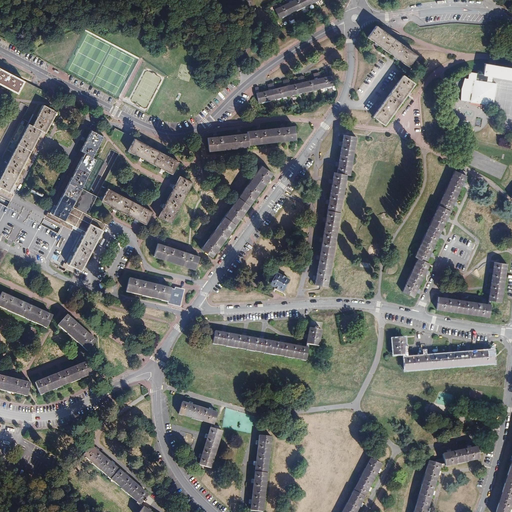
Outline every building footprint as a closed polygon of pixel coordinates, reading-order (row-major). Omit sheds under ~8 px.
[(313,0),(282,0),(283,1),(275,5),(273,1),(270,3),(277,17),(313,0)] [(396,40),(377,26),(368,38),(376,44),(375,45),(378,47),(380,45),(388,51),(396,40)] [(420,57),(397,40),(389,52),(396,58),(394,60),(398,62),(399,60),(411,69),(420,57)] [(482,76),(492,77),(511,80),(511,68),(484,64),(482,76)] [(25,81),(0,67),(0,83),(18,93),(25,81)] [(253,89),(256,103),(333,85),(330,71),(327,71),(328,76),(318,78),(317,74),(312,75),(313,79),(303,81),(302,77),(297,78),(298,83),(287,85),(286,81),(281,82),(282,87),(272,89),(271,84),(266,86),(267,90),(257,92),(256,88),(253,89)] [(463,78),(459,99),(491,105),(496,83),(491,82),(492,77),(482,76),(467,73),(465,78),(463,78)] [(413,83),(403,76),(402,75),(396,83),(372,116),(384,125),(413,83)] [(46,107),(35,127),(44,132),(47,134),(58,113),(46,107)] [(0,187),(10,193),(44,132),(35,127),(31,125),(2,178),(0,177),(0,187)] [(219,138),(216,138),(210,139),(211,152),(251,147),(251,144),(296,139),(294,126),(286,127),(283,127),(262,130),(258,130),(249,131),(249,134),(243,135),(240,135),(219,138)] [(68,230),(71,225),(54,216),(87,156),(82,153),(47,134),(44,132),(10,193),(0,187),(0,193),(13,200),(47,141),(77,157),(81,157),(47,219),(68,230)] [(87,156),(94,160),(105,139),(93,132),(82,153),(87,156)] [(339,161),(338,165),(337,174),(333,174),(332,178),(332,181),(329,199),(328,202),(325,220),(325,223),(322,241),(321,244),(319,258),(318,261),(315,279),(315,282),(313,290),(320,291),(321,287),(325,287),(344,175),(348,176),(355,137),(343,136),(343,140),(342,143),(339,161)] [(179,163),(138,141),(131,153),(172,175),(179,163)] [(94,160),(87,156),(54,216),(71,225),(79,210),(89,192),(84,189),(98,162),(94,160)] [(267,180),(271,175),(259,167),(198,251),(210,260),(213,256),(214,257),(217,253),(215,252),(224,239),(226,239),(229,235),(228,234),(239,219),(240,220),(243,216),(241,215),(252,201),(253,202),(256,198),(255,197),(263,184),(265,185),(268,180),(267,180)] [(411,297),(413,293),(415,289),(423,273),(424,269),(427,263),(424,261),(426,255),(428,251),(436,236),(437,232),(443,219),(445,216),(451,202),(453,199),(461,184),(462,180),(464,176),(455,171),(413,256),(416,258),(400,291),(411,297)] [(192,186),(181,180),(160,220),(170,225),(192,186)] [(79,210),(91,216),(100,198),(89,192),(79,210)] [(151,215),(111,193),(104,204),(145,227),(151,215)] [(91,216),(79,210),(71,225),(88,235),(71,265),(82,272),(100,238),(103,240),(110,226),(91,216)] [(55,231),(56,229),(59,230),(61,227),(43,219),(41,225),(55,231)] [(88,235),(71,225),(68,230),(81,237),(64,268),(79,276),(82,272),(71,265),(88,235)] [(179,253),(180,251),(171,248),(172,246),(168,244),(167,247),(158,244),(154,257),(176,264),(179,253)] [(179,253),(176,264),(197,271),(201,258),(191,254),(192,251),(187,250),(186,253),(180,251),(179,253)] [(460,299),(447,297),(442,297),(437,296),(435,309),(486,316),(489,301),(499,302),(504,262),(492,261),(491,262),(491,267),(490,271),(488,288),(488,292),(486,302),(484,302),(480,302),(464,300),(460,299)] [(292,281),(278,273),(272,285),(285,293),(288,288),(292,281)] [(130,280),(126,294),(150,299),(154,285),(143,282),(144,280),(140,279),(139,282),(130,280)] [(159,286),(154,285),(150,299),(170,304),(174,289),(162,286),(163,284),(159,283),(159,286)] [(175,286),(170,305),(181,308),(186,289),(175,286)] [(13,297),(10,295),(3,291),(0,295),(0,304),(47,329),(53,318),(48,316),(45,314),(31,307),(28,305),(13,297)] [(97,341),(94,339),(91,336),(76,324),(73,322),(67,317),(60,327),(90,351),(97,341)] [(306,334),(305,338),(304,347),(300,346),(297,346),(282,343),(279,343),(261,339),(258,339),(244,336),(241,336),(222,332),(217,331),(213,331),(210,343),(304,360),(308,344),(316,346),(320,330),(308,328),(306,334)] [(415,357),(410,357),(405,357),(404,347),(404,343),(404,338),(391,339),(392,354),(402,354),(403,370),(493,363),(491,351),(488,351),(484,351),(470,352),(467,353),(452,354),(449,354),(431,355),(427,356),(415,357)] [(47,381),(42,382),(36,385),(40,395),(94,373),(90,363),(84,366),(80,367),(65,373),(62,374),(47,381)] [(1,378),(0,377),(0,389),(28,397),(30,385),(25,384),(21,383),(1,378)] [(210,425),(212,426),(216,413),(211,412),(207,411),(192,406),(188,404),(181,402),(177,414),(210,425)] [(220,428),(212,426),(210,425),(207,435),(206,439),(200,455),(199,459),(197,465),(209,469),(222,431),(219,430),(220,428)] [(250,499),(250,504),(249,511),(256,511),(260,511),(270,437),(258,435),(258,440),(257,444),(255,461),(254,465),(253,479),(252,483),(250,499)] [(146,495),(141,492),(139,489),(125,478),(123,475),(112,467),(109,464),(97,453),(93,449),(90,447),(82,456),(138,505),(140,502),(143,504),(146,501),(143,499),(146,495)] [(425,511),(427,508),(431,494),(432,490),(436,475),(437,471),(439,466),(478,459),(475,447),(471,448),(466,448),(450,452),(446,452),(441,453),(442,458),(433,460),(433,463),(427,462),(412,511),(425,511)] [(511,457),(494,511),(507,511),(508,510),(509,506),(511,497),(511,457)] [(355,511),(358,507),(360,503),(367,491),(369,487),(376,474),(379,469),(381,466),(369,459),(340,511),(355,511)]
